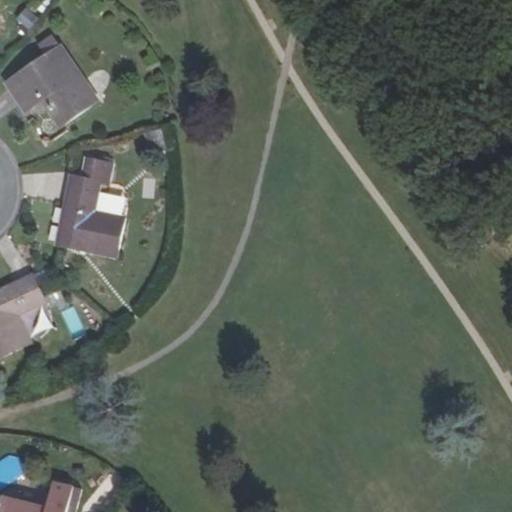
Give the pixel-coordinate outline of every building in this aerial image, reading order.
[(47,38),(37,29),(27,41),(37,50),(47,38)] [(73,111),(99,80),(48,37),(5,87),(32,111),(45,95),(57,106),(62,101),(73,111)] [(62,101),(57,106),(69,116),(73,111),(62,101)] [(72,193),(77,195),(65,246),(120,258),(129,220),(97,213),(104,183),(76,177),(72,193)] [(65,246),(77,195),(72,193),(60,245),(65,246)] [(20,286),(23,290),(0,300),(0,361),(32,347),(19,318),(47,305),(35,279),(20,286)] [(0,300),(23,290),(20,286),(0,294),(0,300)] [(52,511),(9,499),(5,511),(80,511),(87,491),(60,483),(52,511)]
